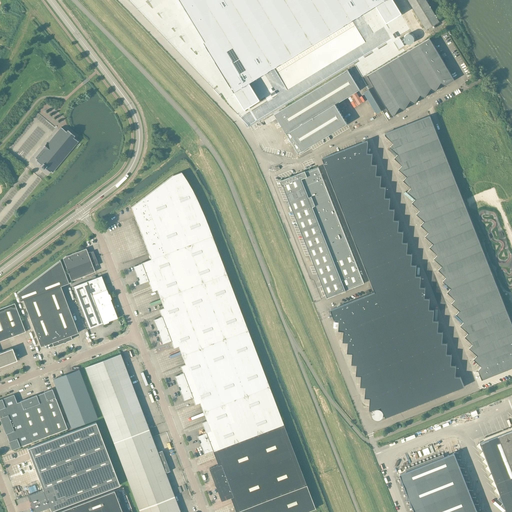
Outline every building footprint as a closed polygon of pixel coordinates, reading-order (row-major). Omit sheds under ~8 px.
[(178,0),(245,109),(259,100),(249,83),(273,68),(352,20),(376,5),(386,22),(401,13),(392,0),(178,0)] [(440,21),(426,0),(408,0),(426,29),(440,21)] [(454,80),(430,38),(367,75),(392,117),(394,115),(400,106),(404,109),(410,100),(415,103),(420,94),(425,97),(431,88),(435,91),(441,82),(445,85),(454,80)] [(404,45),(403,44),(403,43),(402,41),(401,41),(400,38),(394,42),(398,49),(404,45)] [(347,123),(335,104),(360,89),(348,69),(283,109),(282,109),(274,114),(298,153),(302,151),(302,150),(347,123)] [(511,367),(511,323),(430,116),(385,133),(386,136),(394,143),(390,147),(398,154),(394,158),(402,165),(399,169),(407,176),(403,180),(411,187),(408,191),(416,199),(412,202),(420,210),(416,214),(424,221),(421,225),(429,232),(425,236),(433,243),(430,247),(437,254),(434,258),(442,265),(438,269),(446,277),(443,280),(451,288),(447,292),(455,299),(452,303),(459,310),(456,314),(464,321),(460,325),(468,332),(465,336),(473,344),(469,347),(477,355),(474,359),(481,366),(478,370),(482,379),(511,367)] [(43,148),(35,158),(37,160),(36,160),(41,165),(40,165),(40,166),(42,167),(44,169),(44,168),(45,168),(50,172),(50,171),(52,172),(78,141),(73,137),(74,135),(68,129),(66,131),(61,127),(47,144),(46,143),(44,145),(43,147),(43,148)] [(420,287),(421,276),(416,276),(416,265),(411,265),(412,254),(407,254),(408,243),(402,243),(403,232),(398,231),(399,221),(394,220),(394,209),(389,209),(390,198),(385,198),(386,187),(380,187),(381,176),(376,175),(377,165),(372,164),(372,153),(367,153),(368,143),(367,140),(322,158),(375,292),(330,310),(334,319),(339,320),(338,330),(344,331),(343,342),(348,342),(347,353),(352,353),(352,364),(357,364),(356,375),(361,375),(360,386),(366,387),(365,397),(370,398),(369,408),(373,418),(378,420),(464,386),(460,377),(455,376),(456,366),(451,365),(452,354),(446,354),(447,343),(442,343),(443,332),(438,332),(438,321),(433,320),(434,310),(429,309),(430,299),(424,298),(425,287),(420,287)] [(364,283),(318,167),(281,181),(281,180),(280,181),(327,298),(364,283)] [(305,511),(315,508),(247,330),(208,226),(204,217),(200,208),(196,198),(192,189),(187,181),(181,172),(173,175),(131,207),(151,259),(141,263),(142,264),(133,267),(139,284),(148,281),(152,291),(157,289),(164,308),(159,310),(162,317),(153,320),(162,344),(171,341),(173,347),(178,346),(185,364),(180,366),(183,373),(174,376),(183,400),(192,397),(195,404),(199,402),(206,421),(202,422),(206,433),(197,436),(203,453),(212,450),(213,451),(217,449),(220,457),(216,459),(218,465),(209,468),(221,501),(230,498),(233,504),(237,502),(240,510),(241,511),(305,511)] [(98,265),(96,258),(93,251),(88,253),(86,248),(65,256),(63,258),(71,281),(95,271),(93,267),(98,265)] [(78,332),(60,286),(69,283),(60,260),(17,293),(20,301),(23,300),(41,347),(52,342),(53,346),(72,339),(70,335),(78,332)] [(117,318),(110,299),(111,299),(109,294),(108,294),(101,276),(73,286),(89,328),(103,323),(103,324),(108,322),(108,321),(117,318)] [(0,341),(25,331),(14,303),(0,308),(0,366),(17,360),(12,348),(0,352),(0,341)] [(170,471),(162,450),(158,452),(120,354),(85,367),(139,511),(180,511),(165,473),(170,471)] [(97,418),(79,370),(53,379),(71,428),(97,418)] [(67,428),(56,399),(55,399),(55,397),(52,389),(44,392),(36,395),(20,401),(17,403),(14,394),(3,398),(3,399),(2,399),(0,399),(0,419),(6,434),(9,441),(8,441),(12,450),(20,446),(21,445),(21,446),(67,428)] [(119,485),(96,422),(27,448),(43,490),(29,495),(35,511),(49,506),(51,511),(119,485)] [(511,511),(511,427),(483,438),(484,441),(480,443),(506,511),(511,511)] [(477,511),(454,453),(444,457),(443,454),(405,469),(406,471),(400,474),(414,511),(477,511)] [(127,511),(126,507),(121,509),(114,490),(55,511),(127,511)]
